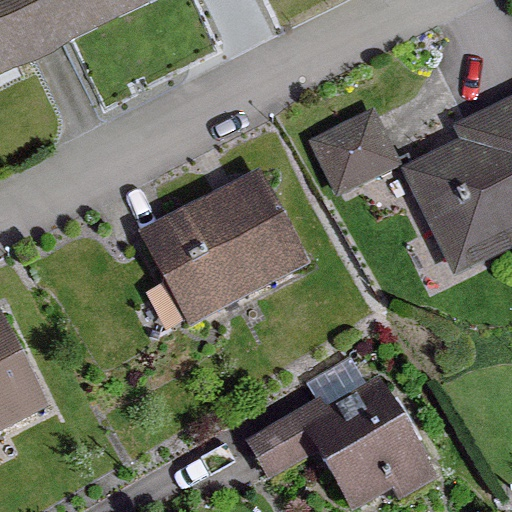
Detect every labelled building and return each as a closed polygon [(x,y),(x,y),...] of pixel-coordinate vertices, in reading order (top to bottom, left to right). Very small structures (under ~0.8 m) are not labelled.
[(0,0),(0,42),(11,37),(16,48),(56,29),(51,18),(41,0),(0,0)] [(41,0),(51,18),(87,0),(41,0)] [(511,111),(499,118),(506,132),(411,179),(454,268),(511,239),(511,229),(509,223),(511,221),(511,111)] [(390,163),(364,119),(313,149),(338,192),(390,163)] [(257,182),(139,243),(183,328),(301,267),(257,182)] [(0,429),(41,409),(0,328),(0,429)] [(315,411),(247,450),(264,479),(312,450),(347,510),(387,487),(380,475),(412,456),(374,392),(322,423),(315,411)]
